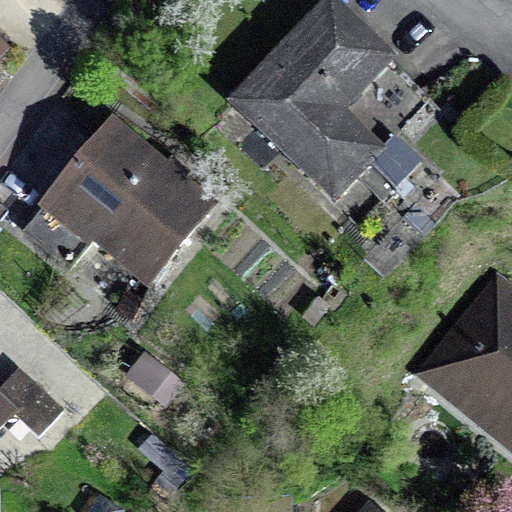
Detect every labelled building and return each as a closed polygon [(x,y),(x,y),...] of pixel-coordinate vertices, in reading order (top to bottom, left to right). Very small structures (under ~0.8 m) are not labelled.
[(429,99),(330,4),(234,105),(334,200),(367,165),(393,190),(418,163),(393,138),(429,99)] [(0,17),(0,45),(14,33),(0,17)] [(24,233),(71,271),(97,238),(151,282),(209,211),(109,128),(24,233)] [(429,376),(511,443),(511,301),(499,291),(429,376)] [(0,429),(13,415),(39,439),(63,413),(21,373),(0,395),(0,429)]
